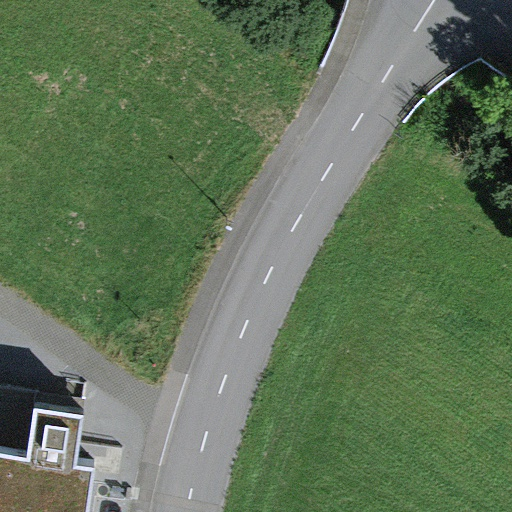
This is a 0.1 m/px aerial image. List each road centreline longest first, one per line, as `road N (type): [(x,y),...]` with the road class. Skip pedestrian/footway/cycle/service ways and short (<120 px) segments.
road 1 (residential): [(434,0),(268,276),(202,448)]
road 2 (residential): [(0,299),(202,448)]
